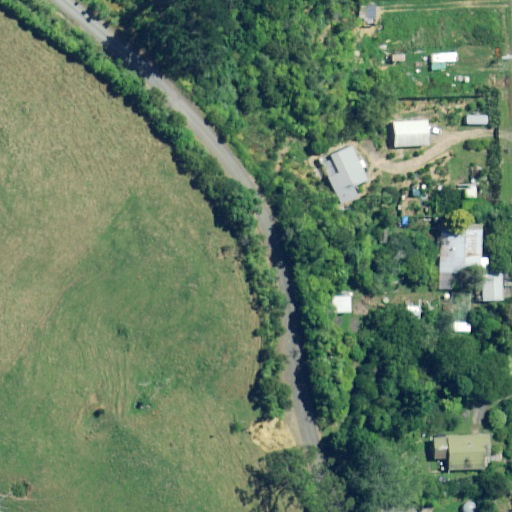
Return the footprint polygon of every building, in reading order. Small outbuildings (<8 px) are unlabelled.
[(365,67),(364,56),(349,58),(350,69),(365,67)] [(425,145),(424,121),(393,122),(394,147),(425,145)] [(365,180),(349,145),(328,155),(337,173),(327,178),(340,204),(355,197),(350,187),(365,180)] [(472,184),(461,185),(461,198),(472,198),(472,184)] [(486,268),(486,257),(480,257),(482,225),(443,222),(440,274),(439,288),(453,289),(453,297),(477,299),(477,301),(481,302),(502,303),(503,289),(506,289),(507,277),(500,276),(501,269),(486,268)] [(437,230),(428,229),(427,242),(437,242),(437,230)] [(349,293),(333,294),(334,313),(350,313),(349,293)] [(420,307),(408,305),(405,325),(417,327),(420,307)] [(471,323),(455,322),(454,331),(470,332),(471,323)] [(487,469),(486,436),(432,437),(432,459),(446,459),(446,470),(487,469)]
